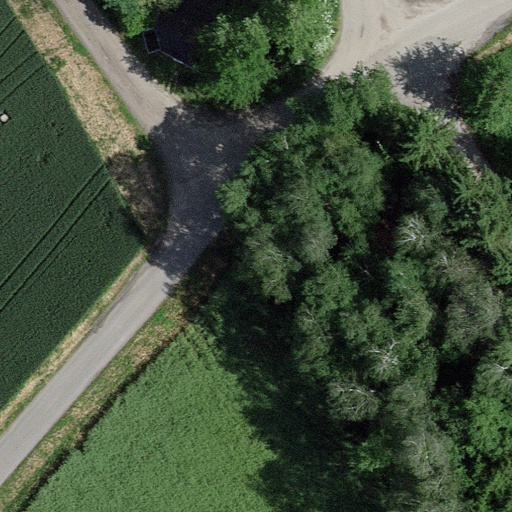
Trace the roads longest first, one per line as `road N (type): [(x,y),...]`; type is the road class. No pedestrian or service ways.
road 1 (unclassified): [(0,453),(214,208),(399,41),(498,0)]
road 2 (track): [(373,0),(511,210)]
road 3 (track): [(82,0),(214,208)]
